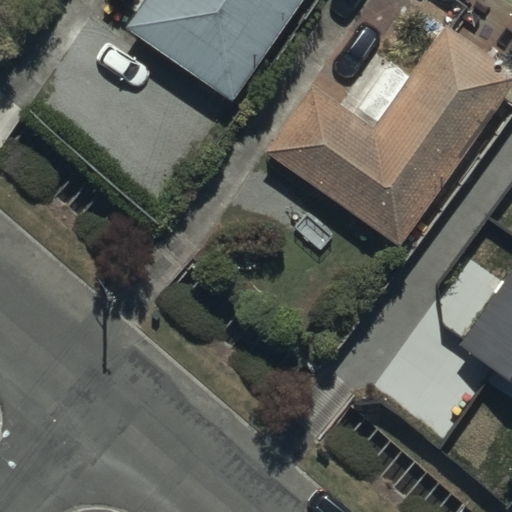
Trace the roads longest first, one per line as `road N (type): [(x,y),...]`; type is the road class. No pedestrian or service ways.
road 1 (tertiary): [(108,400),(237,511)]
road 2 (residential): [(9,511),(108,400)]
road 3 (tertiary): [(0,306),(108,400)]
